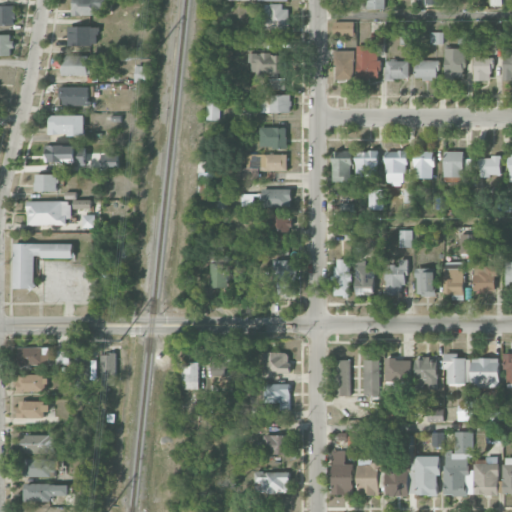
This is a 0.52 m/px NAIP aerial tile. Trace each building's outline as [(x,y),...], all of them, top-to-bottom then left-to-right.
[(103,0),(72,0),(72,15),(104,15),(103,0)] [(125,0),(121,0),(113,0),(113,17),(125,17),(125,0)] [(367,0),(367,9),(384,9),(384,0),(367,0)] [(0,25),(14,25),(14,5),(0,4),(0,25)] [(289,29),(288,5),(266,5),(266,29),(289,29)] [(355,22),(333,21),(333,36),(354,36),(355,22)] [(68,45),(98,46),(99,27),(68,26),(68,45)] [(384,32),(372,32),(372,44),(384,43),(384,32)] [(442,43),(442,33),(430,32),(430,43),(442,43)] [(456,44),(472,44),(472,32),(457,32),(456,44)] [(0,55),(13,56),(12,35),(0,34),(0,55)] [(371,52),(371,45),(357,46),(357,78),(379,77),(379,52),(371,52)] [(465,77),(464,48),(444,48),(445,78),(465,77)] [(355,51),(335,50),(334,80),(354,80),(355,51)] [(511,50),(503,50),(503,79),(511,79),(511,50)] [(283,54),(252,53),(252,73),(283,74),(283,54)] [(95,75),(95,56),(63,56),(63,75),(95,75)] [(474,81),(492,80),(491,57),(474,58),(474,81)] [(438,60),(415,60),(415,79),(438,79),(438,60)] [(409,61),(386,61),(386,80),(409,79),(409,61)] [(136,82),(147,82),(147,67),(136,66),(136,82)] [(61,105),(89,106),(89,87),(61,87),(61,105)] [(260,112),(291,113),(291,95),(260,94),(260,112)] [(206,120),(220,120),(220,101),(207,101),(206,120)] [(84,115),(49,115),(49,135),(85,135),(84,115)] [(287,127),(259,127),(260,148),(287,148),(287,127)] [(45,146),(46,164),(86,163),(86,145),(45,146)] [(414,178),(433,178),(434,150),(415,150),(414,178)] [(353,181),(352,151),(333,152),(334,182),(353,181)] [(379,151),(357,151),(356,173),(379,173),(379,151)] [(386,151),(387,185),(406,184),(406,151),(386,151)] [(445,182),(462,182),(462,170),(471,171),(471,159),(464,158),(464,152),(445,151),(445,182)] [(118,152),(101,153),(102,170),(119,169),(118,152)] [(287,171),(288,155),(247,154),(247,168),(242,168),(242,180),(259,180),(259,170),(287,171)] [(480,156),(479,176),(501,177),(502,157),(480,156)] [(213,180),(213,172),(199,172),(199,180),(213,180)] [(58,174),(35,174),(35,191),(58,192),(58,174)] [(291,189),(262,189),(262,207),(292,207),(291,189)] [(369,209),(382,210),(383,190),(369,189),(369,209)] [(91,200),(73,199),(73,209),(91,209),(91,200)] [(28,225),(70,226),(71,202),(28,201),(28,225)] [(342,211),(354,210),(354,203),(342,203),(342,211)] [(269,232),(291,233),(292,215),(270,214),(269,232)] [(94,215),(83,215),(82,227),(93,228),(94,215)] [(412,230),(399,230),(399,247),(412,247),(412,230)] [(460,254),(473,254),(473,234),(460,234),(460,254)] [(14,289),(35,289),(35,258),(73,257),(73,243),(13,244),(14,289)] [(335,296),(349,296),(349,259),(334,259),(335,296)] [(405,259),(399,260),(400,266),(386,266),(386,295),(406,294),(405,259)] [(297,261),(273,260),(272,297),(295,298),(297,261)] [(484,260),(475,261),(475,292),(496,292),(495,266),(484,266),(484,260)] [(463,294),(464,262),(445,262),(445,294),(463,294)] [(228,288),(228,263),(211,263),(210,288),(228,288)] [(355,295),(374,295),(375,266),(356,266),(355,295)] [(436,295),(435,268),(416,268),(417,296),(436,295)] [(42,348),(19,347),(19,365),(49,365),(50,354),(42,354),(42,348)] [(69,349),(57,349),(57,365),(70,364),(69,349)] [(290,373),(290,352),(264,352),(263,373),(290,373)] [(116,354),(101,354),(100,385),(115,386),(116,354)] [(465,355),(446,355),(446,384),(465,384),(465,355)] [(232,358),(212,358),(211,387),(231,388),(232,358)] [(416,358),(417,387),(439,386),(438,358),(416,358)] [(473,388),(500,387),(499,358),(472,358),(473,388)] [(411,359),(387,359),(386,382),(411,382),(411,359)] [(351,396),(351,360),(335,360),(336,396),(351,396)] [(364,395),(380,396),(380,360),(365,360),(364,395)] [(181,390),(199,390),(200,363),(181,363),(181,390)] [(87,366),(75,365),(74,390),(86,390),(87,366)] [(17,391),(47,392),(47,375),(18,374),(17,391)] [(264,384),(265,403),(280,402),(280,412),(291,412),(290,384),(264,384)] [(471,421),(470,396),(464,396),(464,405),(457,405),(458,421),(471,421)] [(18,418),(47,418),(47,401),(18,401),(18,418)] [(428,421),(444,422),(444,410),(428,409),(428,421)] [(500,423),(500,411),(486,411),(487,423),(500,423)] [(473,495),(473,470),(468,470),(468,459),(473,459),(473,432),(455,432),(455,451),(445,450),(445,495),(473,495)] [(486,443),(502,443),(502,432),(487,432),(486,443)] [(56,436),(21,435),(20,453),(56,454),(56,436)] [(291,435),(264,435),(264,454),(290,454),(291,435)] [(345,450),(331,451),(332,495),(354,495),(353,464),(345,464),(345,450)] [(429,456),(415,456),(416,496),(437,495),(437,474),(440,474),(440,463),(429,463),(429,456)] [(511,457),(503,457),(504,494),(511,494),(511,457)] [(56,459),(25,459),(25,477),(56,476),(56,459)] [(380,495),(379,463),(373,463),(373,459),(358,459),(358,495),(380,495)] [(475,495),(498,495),(498,459),(474,459),(475,495)] [(386,496),(409,496),(409,470),(386,469),(386,496)] [(256,493),(289,493),(288,471),(255,472),(256,493)] [(24,502),(52,501),(52,496),(68,496),(68,484),(23,484),(24,502)]
